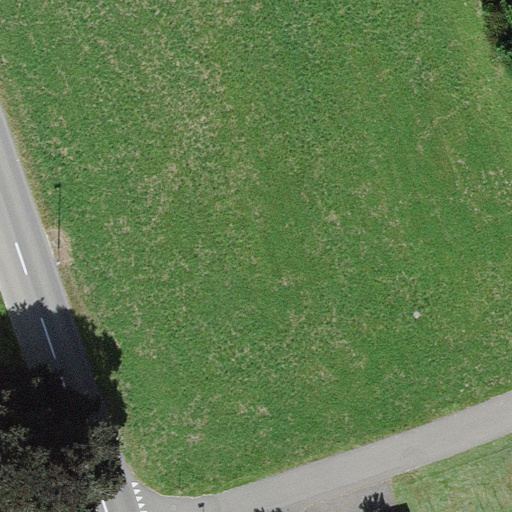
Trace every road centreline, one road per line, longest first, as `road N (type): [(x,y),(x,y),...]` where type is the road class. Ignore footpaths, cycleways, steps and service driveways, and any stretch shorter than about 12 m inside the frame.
road 1 (tertiary): [(0,192),(109,511)]
road 2 (unclassified): [(511,408),(250,511)]
